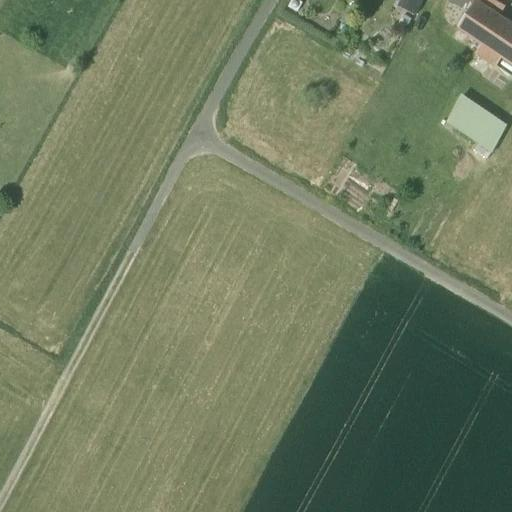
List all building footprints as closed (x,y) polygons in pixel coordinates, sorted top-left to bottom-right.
[(402,0),(399,7),(415,16),(423,0),(402,0)] [(474,0),(447,0),(440,13),(443,14),(461,23),(473,3),(474,0)] [(511,29),(473,3),(461,23),(459,28),(482,43),(476,54),(497,68),(503,58),(511,63),(511,29)] [(461,23),(443,14),(436,27),(476,54),(482,43),(459,28),(461,23)] [(511,63),(503,58),(497,68),(511,77),(511,75),(511,63)] [(504,130),(461,99),(448,122),(492,152),(504,130)]
